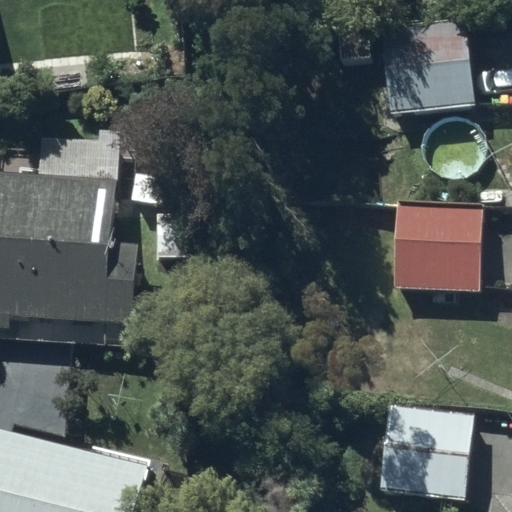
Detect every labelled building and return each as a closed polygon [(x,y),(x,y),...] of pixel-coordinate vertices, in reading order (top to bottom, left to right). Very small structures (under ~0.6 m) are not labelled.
[(471,27),(388,35),(396,119),(480,110),(471,27)] [(46,179),(0,177),(0,342),(121,348),(122,330),(139,331),(142,264),(116,262),(120,150),(47,147),(46,179)] [(486,212),(401,210),(399,293),(484,295),(486,212)] [(477,418),(394,410),(386,496),(469,503),(477,418)] [(143,511),(152,476),(0,440),(0,441),(0,511),(143,511)] [(511,511),(511,500),(495,499),(494,511),(511,511)]
